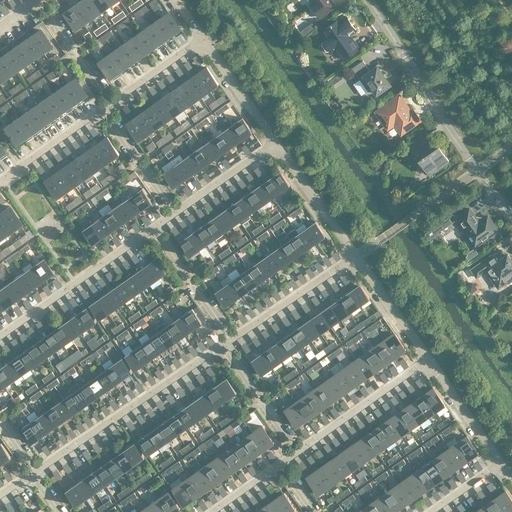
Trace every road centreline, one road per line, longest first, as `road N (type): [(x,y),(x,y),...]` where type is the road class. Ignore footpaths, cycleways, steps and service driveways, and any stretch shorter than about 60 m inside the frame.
road 1 (residential): [(367,0),(511,216)]
road 2 (residential): [(35,473),(223,347)]
road 3 (residential): [(0,338),(153,229)]
road 4 (residential): [(298,452),(428,360)]
road 5 (residential): [(232,341),(355,257)]
road 6 (residential): [(355,257),(274,142)]
road 7 (residential): [(232,341),(153,229)]
road 8 (residential): [(298,452),(223,347)]
road 9 (residential): [(428,360),(355,257)]
road 10 (residential): [(501,463),(428,360)]
road 11 (residential): [(175,213),(102,110)]
road 12 (residential): [(111,103),(38,0)]
road 13 (residential): [(274,142),(202,39)]
road 14 (residential): [(0,181),(102,110)]
road 15 (residential): [(175,213),(274,142)]
